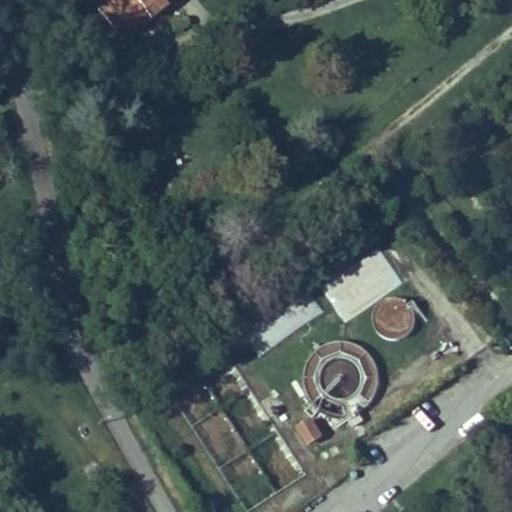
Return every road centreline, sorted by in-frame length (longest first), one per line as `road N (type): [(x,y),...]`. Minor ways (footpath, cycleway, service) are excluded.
road 1 (unclassified): [(173,511),(79,338),(9,0)]
road 2 (residential): [(351,511),(511,370)]
